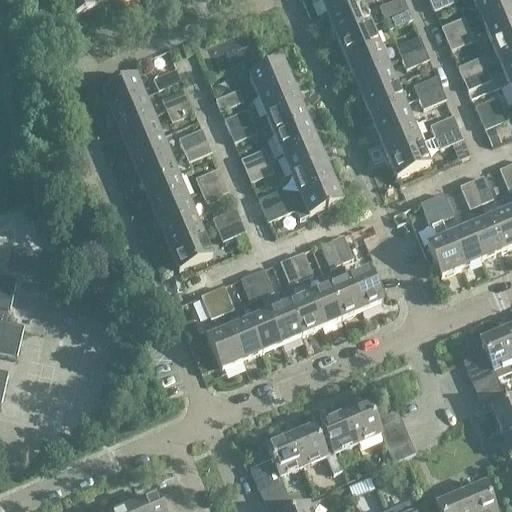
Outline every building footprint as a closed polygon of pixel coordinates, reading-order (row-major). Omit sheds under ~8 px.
[(61,0),(71,21),(94,11),(92,7),(88,0),(61,0)] [(328,0),(320,4),(328,24),(362,10),(386,0),(328,0)] [(453,0),(441,0),(429,6),(433,16),(456,7),(453,0)] [(470,0),(474,9),(496,0),(470,0)] [(511,8),(508,0),(496,0),(474,9),(483,29),(511,16),(511,8)] [(407,14),(402,3),(379,12),(384,24),(407,14)] [(362,10),(328,24),(337,44),(370,30),(362,10)] [(407,14),(384,24),(388,36),(412,26),(407,14)] [(511,16),(483,29),(491,49),(511,40),(511,16)] [(469,35),(464,23),(441,33),(446,45),(469,35)] [(370,30),(337,44),(345,64),(379,50),(370,30)] [(469,35),(446,45),(450,56),(473,47),(469,35)] [(511,40),(491,49),(500,69),(511,63),(511,40)] [(424,54),(419,42),(395,52),(401,64),(424,54)] [(379,50),(345,64),(353,84),(387,69),(379,50)] [(424,54),(401,64),(406,75),(429,65),(424,54)] [(485,75),(481,63),(457,72),(462,85),(485,75)] [(511,63),(500,69),(508,88),(511,86),(511,63)] [(257,100),(290,86),(281,66),(248,80),(257,100)] [(387,69),(353,84),(362,103),(395,89),(387,69)] [(485,75),(462,85),(467,95),(490,86),(485,75)] [(176,76),(153,85),(157,97),(181,88),(176,76)] [(101,95),(110,115),(144,101),(135,81),(101,95)] [(441,93),(436,82),(413,91),(418,103),(441,93)] [(290,86),(257,100),(266,120),(298,106),(290,86)] [(395,89),(362,103),(370,123),(404,109),(395,89)] [(441,93),(418,103),(422,115),(446,105),(441,93)] [(165,115),(188,105),(184,96),(161,105),(165,115)] [(220,117),(243,107),(238,96),(215,105),(220,117)] [(144,101),(110,115),(118,135),(152,121),(144,101)] [(502,115),(498,103),(474,112),(479,124),(502,115)] [(165,115),(170,128),(194,118),(188,105),(165,115)] [(274,139),(306,125),(298,106),(266,120),(274,139)] [(404,109),(370,123),(379,143),(412,129),(404,109)] [(502,115),(479,124),(484,136),(486,135),(494,132),(507,126),(502,115)] [(228,136),(251,126),(246,116),(223,125),(228,136)] [(127,154),(160,140),(152,121),(118,135),(127,154)] [(457,133),(453,122),(429,131),(434,143),(457,133)] [(282,159),(315,145),(306,125),(274,139),(282,159)] [(228,136),(233,149),(256,139),(251,126),(228,136)] [(412,129),(379,143),(387,163),(420,149),(412,129)] [(494,132),(486,135),(493,151),(501,148),(494,132)] [(457,133),(434,143),(439,155),(463,145),(457,133)] [(182,154),(205,145),(201,135),(178,145),(182,154)] [(127,154),(135,174),(169,160),(160,140),(127,154)] [(182,154),(188,168),(211,159),(205,145),(182,154)] [(291,179),(323,165),(315,145),(282,159),(291,179)] [(420,149),(387,163),(396,183),(429,169),(420,149)] [(244,175),(267,166),(263,155),(240,165),(244,175)] [(143,194),(177,180),(169,160),(135,174),(143,194)] [(323,165),(291,179),(299,198),(332,184),(323,165)] [(244,175),(250,189),(273,179),(267,166),(244,175)] [(511,196),(511,174),(510,170),(499,175),(508,198),(511,196)] [(198,194),(222,184),(218,174),(194,184),(198,194)] [(152,214),(185,199),(177,180),(143,194),(152,214)] [(481,210),(492,205),(483,182),(471,187),(481,210)] [(198,194),(204,208),(228,198),(222,184),(198,194)] [(305,212),(308,219),(315,216),(325,211),(341,205),(332,184),(299,198),(284,205),(290,219),(305,212)] [(481,210),(471,187),(459,192),(469,215),(481,210)] [(262,215),(284,205),(280,195),(258,204),(262,215)] [(160,233),(194,219),(185,199),(152,214),(160,233)] [(442,227),(452,223),(443,199),(431,204),(442,227)] [(462,274),(448,242),(442,227),(431,204),(420,209),(429,232),(431,231),(438,247),(428,251),(442,283),(462,274)] [(262,215),(267,228),(290,219),(284,205),(262,215)] [(325,211),(315,216),(319,223),(329,219),(325,211)] [(215,233),(239,223),(235,214),(211,224),(215,233)] [(511,252),(511,227),(507,217),(487,225),(501,257),(511,252)] [(168,253),(202,239),(194,219),(160,233),(168,253)] [(215,233),(221,248),(245,238),(239,223),(215,233)] [(468,234),(482,266),(501,257),(487,225),(468,234)] [(448,242),(462,274),(482,266),(468,234),(448,242)] [(202,239),(168,253),(177,273),(211,259),(202,239)] [(340,269),(352,265),(343,241),(330,247),(340,269)] [(340,269),(330,247),(319,252),(328,274),(340,269)] [(300,286),(312,281),(303,258),(290,263),(300,286)] [(300,286),(290,263),(279,267),(288,291),(300,286)] [(346,283),(360,315),(380,306),(366,275),(346,283)] [(261,303),(273,299),(264,276),(251,281),(261,303)] [(327,279),(322,282),(326,292),(332,290),(327,279)] [(261,303),(251,281),(240,285),(249,308),(261,303)] [(0,405),(6,379),(0,377),(0,359),(15,363),(22,332),(4,328),(7,316),(9,317),(16,286),(0,282),(0,405)] [(360,315),(346,283),(332,290),(326,292),(340,323),(360,315)] [(222,320),(234,315),(224,292),(212,297),(222,320)] [(340,323),(326,292),(306,301),(320,332),(340,323)] [(222,320),(212,297),(200,302),(210,325),(222,320)] [(287,309),(300,340),(320,332),(306,301),(287,309)] [(267,318),(281,349),(300,340),(287,309),(267,318)] [(281,349),(267,318),(248,326),(261,357),(281,349)] [(228,335),(242,366),(261,357),(248,326),(228,335)] [(242,366),(228,335),(208,344),(221,375),(242,366)] [(511,368),(511,353),(505,337),(502,338),(504,341),(485,349),(484,346),(482,347),(486,358),(491,370),(496,381),(497,383),(511,378),(508,370),(511,368)] [(491,370),(486,358),(465,367),(469,379),(491,370)] [(474,390),(496,381),(491,370),(469,379),(474,390)] [(501,392),(497,383),(496,381),(474,390),(479,401),(501,392)] [(501,392),(479,401),(484,412),(506,403),(501,392)] [(501,437),(511,432),(511,405),(491,414),(492,416),(495,414),(503,433),(500,434),(501,437)] [(347,418),(345,419),(356,445),(357,448),(381,438),(380,434),(375,423),(368,409),(366,410),(368,413),(349,421),(347,418)] [(396,414),(375,423),(380,434),(401,425),(396,414)] [(318,440),(317,440),(325,458),(324,459),(325,463),(335,459),(333,455),(356,445),(345,419),(341,420),(343,423),(324,431),(323,428),(321,429),(324,437),(321,438),(318,440)] [(401,425),(380,434),(381,438),(385,446),(406,436),(401,425)] [(291,441),(290,441),(301,469),(324,459),(325,458),(317,440),(318,440),(314,431),(312,432),(314,435),(295,443),(294,440),(291,441)] [(511,432),(501,437),(502,440),(505,439),(511,454),(511,457),(510,459),(510,460),(511,459),(511,432)] [(406,436),(385,446),(389,456),(411,447),(406,436)] [(272,463),(250,472),(251,474),(256,487),(261,498),(283,488),(280,481),(302,471),(301,469),(290,441),(288,442),(289,446),(270,454),(269,450),(267,451),(272,463)] [(411,447),(389,456),(394,468),(416,459),(411,447)] [(335,459),(325,463),(331,476),(336,474),(341,472),(335,459)] [(371,483),(360,488),(363,495),(374,491),(371,483)] [(283,488),(261,498),(266,509),(288,500),(288,499),(283,488)] [(459,499),(464,511),(492,511),(483,489),(481,490),(482,493),(464,501),(463,497),(459,499)] [(299,494),(288,499),(288,500),(293,511),(304,506),(299,494)] [(180,495),(157,504),(160,511),(167,511),(185,505),(180,495)] [(464,511),(459,499),(456,500),(458,503),(440,511),(438,508),(436,509),(437,511),(464,511)] [(155,500),(132,510),(133,511),(160,511),(157,504),(155,500)] [(288,500),(266,509),(267,511),(289,511),(293,511),(288,500)]
